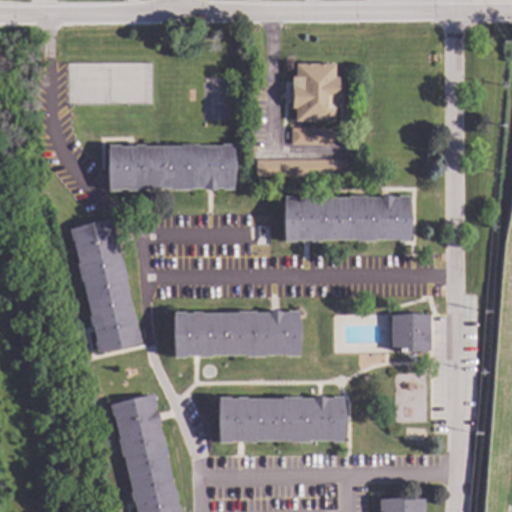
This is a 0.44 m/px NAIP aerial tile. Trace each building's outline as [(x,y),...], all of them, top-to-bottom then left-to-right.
[(333,78),(336,78),(336,108),(332,108),(332,122),(293,122),(293,109),(289,109),(289,77),(294,77),(294,64),(333,65),(333,78)] [(333,145),(290,145),(290,129),(333,129),(333,145)] [(231,191),(220,191),(220,189),(189,190),(189,191),(170,191),(170,190),(134,190),(134,191),(124,192),(124,190),(118,190),(118,192),(106,192),(105,147),(117,147),(117,148),(132,148),(132,147),(142,147),(142,148),(178,148),(178,147),(197,146),(197,147),(220,147),(220,146),(231,146),(231,191)] [(346,176),(254,176),(254,159),(346,159),(346,176)] [(407,242),(396,242),(396,241),(373,241),(373,242),(354,243),(354,241),(319,241),(319,243),(308,243),(308,241),(294,241),(294,243),(281,243),(281,198),(293,198),(293,199),(299,199),(299,198),(310,198),(310,199),(346,199),(346,198),(364,198),(364,199),(396,199),(396,197),(407,198),(407,242)] [(113,231),(112,232),(119,263),(120,263),(125,281),(123,281),(131,316),(132,315),(135,326),(133,326),(139,343),(95,353),(92,343),(94,342),(91,327),(89,328),(87,318),(88,318),(80,282),(79,283),(75,265),(76,265),(71,241),(70,242),(67,231),(111,221),(113,231)] [(296,357),(286,357),(286,356),(262,356),(262,358),(243,358),(243,357),(208,357),(208,358),(198,358),(198,357),(183,357),(183,359),(171,359),(171,314),(182,314),(182,315),(189,315),(189,314),(199,314),(199,315),(235,315),(234,313),(253,313),(253,314),(285,314),(285,313),(296,313),(296,357)] [(389,315),(427,314),(427,350),(389,352),(389,315)] [(154,407),(153,407),(160,438),(161,438),(166,456),(164,456),(172,491),(174,491),(176,501),(175,501),(177,508),(177,507),(178,511),(133,511),(132,503),(130,503),(128,494),(129,493),(121,458),(120,458),(116,440),(117,440),(111,417),(110,417),(108,407),(151,396),(154,407)] [(341,443),(330,443),(330,442),(307,442),(308,444),(287,444),(287,442),(253,442),(253,444),(243,444),(243,443),(228,443),(227,444),(216,444),(216,399),(228,399),(228,400),(234,400),(234,399),(244,399),(244,400),(280,400),(280,399),(298,399),(298,400),(330,400),(330,398),(341,398),(341,443)] [(422,511),(377,511),(377,501),(422,500),(422,511)]
